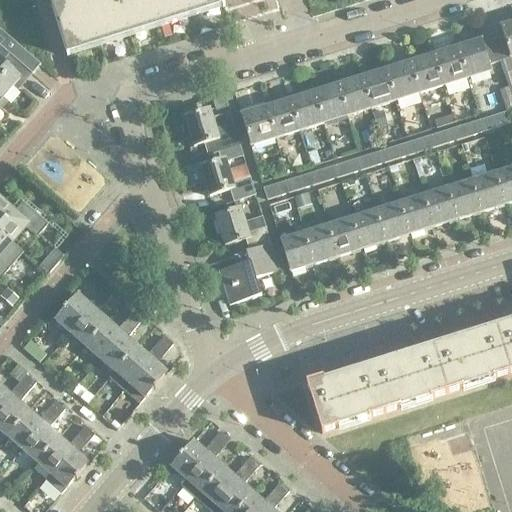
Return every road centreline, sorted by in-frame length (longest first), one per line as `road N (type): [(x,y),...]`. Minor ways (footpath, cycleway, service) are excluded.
road 1 (residential): [(212,364),(511,259)]
road 2 (residential): [(212,364),(124,93)]
road 3 (residential): [(212,364),(371,511)]
road 4 (residential): [(87,511),(212,364)]
road 5 (residential): [(124,93),(302,34)]
